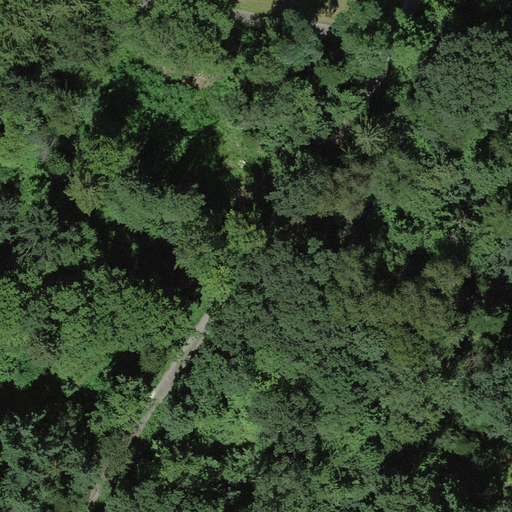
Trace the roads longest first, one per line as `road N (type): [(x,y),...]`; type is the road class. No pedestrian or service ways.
road 1 (track): [(424,0),(408,40),(186,343),(80,511)]
road 2 (track): [(408,40),(164,0)]
